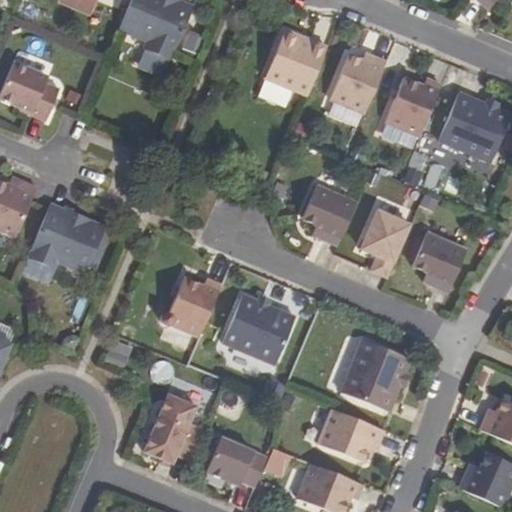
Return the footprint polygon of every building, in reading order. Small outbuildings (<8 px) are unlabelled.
[(172,59),(193,7),(178,1),(176,6),(166,2),(167,0),(131,0),(120,28),(147,40),(144,47),(172,59)] [(475,0),(489,11),(497,0),(475,0)] [(308,95),(327,48),(312,42),(310,45),(296,40),(297,36),(284,31),(265,78),(308,95)] [(330,99),(364,114),(385,64),(370,57),(367,64),(348,56),(330,99)] [(0,92),(0,100),(47,120),(59,90),(45,84),(47,79),(12,64),(0,92)] [(385,122),(419,137),(441,87),(426,80),(423,87),(403,79),(385,122)] [(436,147),(488,169),(508,120),(494,114),(484,110),(456,98),(436,147)] [(484,110),(494,114),(496,110),(485,105),(484,110)] [(380,123),(375,133),(403,146),(408,135),(380,123)] [(427,186),(452,190),(457,162),(432,157),(427,186)] [(0,231),(16,238),(37,189),(20,182),(16,190),(8,186),(0,183),(0,231)] [(315,188),(301,221),(316,227),(312,237),(337,247),(355,205),(315,188)] [(59,261),(87,273),(105,229),(75,216),(73,220),(63,216),(65,212),(65,211),(50,205),(28,257),(56,268),(59,261)] [(75,215),(76,213),(66,209),(65,211),(65,212),(63,216),(73,220),(75,216),(75,215)] [(371,273),(386,279),(408,227),(376,213),(360,252),(377,259),(371,273)] [(425,236),(411,269),(426,276),(421,285),(446,296),(465,254),(425,236)] [(170,325),(199,338),(221,287),(206,280),(203,288),(183,279),(168,314),(167,314),(165,314),(163,315),(160,317),(160,320),(160,322),(163,326),(165,326),(165,327),(167,327),(170,325)] [(256,302),(242,296),(221,344),(274,366),(294,318),(267,306),(256,302)] [(268,302),(258,297),(256,302),(267,306),(268,302)] [(127,360),(134,344),(111,334),(104,350),(127,360)] [(0,371),(11,345),(0,340),(0,371)] [(405,375),(411,362),(362,342),(341,394),(390,414),(401,386),(405,375)] [(406,388),(410,378),(405,375),(401,386),(406,388)] [(480,431),(511,445),(511,405),(502,400),(493,419),(487,417),(480,431)] [(383,432),(331,411),(317,445),(363,463),(370,444),(377,446),(383,432)] [(202,432),(159,414),(143,453),(172,465),(175,456),(189,462),(202,432)] [(220,439),(206,473),(238,487),(240,483),(254,489),(267,459),(220,439)] [(511,484),(511,465),(486,454),(479,469),(470,465),(459,490),(501,509),(511,484)] [(296,501),(323,511),(344,511),(349,499),(356,501),(362,486),(311,466),(296,501)]
